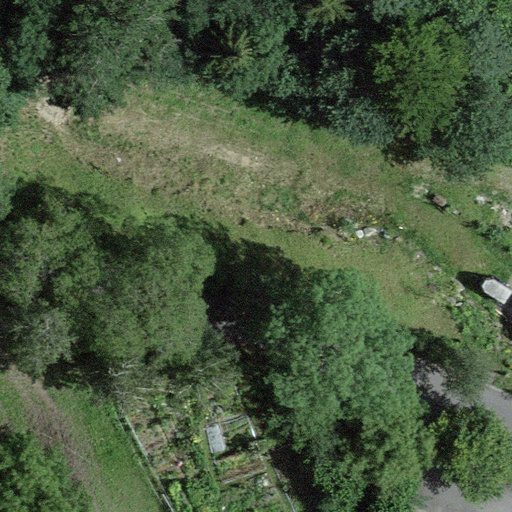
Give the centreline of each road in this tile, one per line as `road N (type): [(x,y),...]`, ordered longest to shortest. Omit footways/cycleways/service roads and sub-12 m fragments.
road 1 (unclassified): [(0,243),(434,384)]
road 2 (residential): [(434,384),(442,464),(510,511)]
